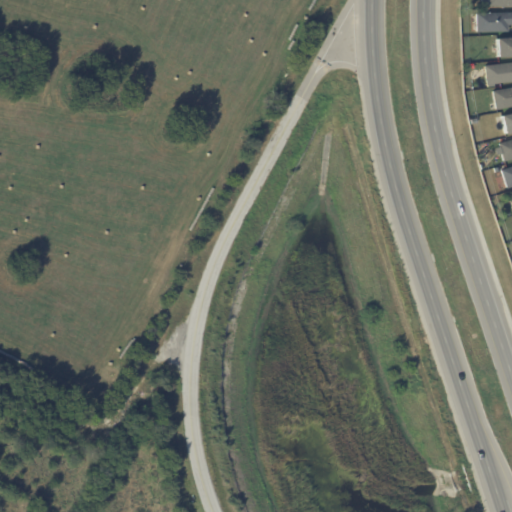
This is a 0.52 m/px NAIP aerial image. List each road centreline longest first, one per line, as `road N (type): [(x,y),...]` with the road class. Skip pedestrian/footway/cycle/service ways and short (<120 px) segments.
road 1 (secondary): [(369,0),(386,171),(501,511)]
road 2 (residential): [(212,511),(188,410),(194,321),(225,231),(299,97)]
road 3 (secondary): [(511,378),(428,109),(421,0)]
